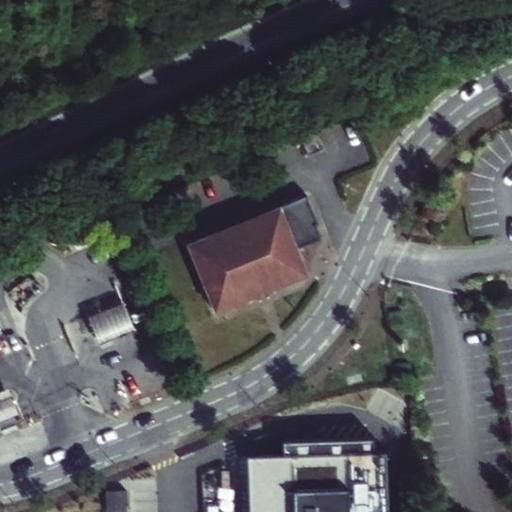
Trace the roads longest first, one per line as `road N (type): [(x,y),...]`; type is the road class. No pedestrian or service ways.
road 1 (tertiary): [(0,483),(245,387),(279,365),(338,298),(411,152),(453,108),(511,74)]
road 2 (trunk): [(0,155),(334,0)]
